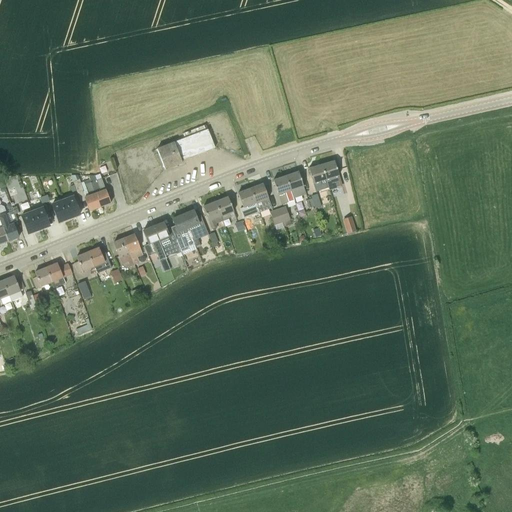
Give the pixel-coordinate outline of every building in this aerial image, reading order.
[(215,148),(207,130),(206,125),(183,134),(185,138),(174,142),(156,149),(160,159),(164,168),(173,165),(174,167),(182,164),(181,161),(189,158),(190,158),(189,157),(197,154),(197,155),(198,155),(198,154),(205,151),(205,152),(206,152),(206,151),(213,148),(214,149),(215,148)] [(338,176),(337,171),(334,161),(321,165),(326,181),(329,191),(337,189),(336,186),(341,184),(339,176),(338,176)] [(104,174),(114,172),(113,164),(102,167),(104,174)] [(318,183),(326,181),(321,165),(308,169),(313,185),(316,192),(321,190),(318,183)] [(303,187),(301,182),(298,172),(285,176),(293,201),(294,201),(293,199),(306,195),(303,187)] [(110,204),(105,190),(101,179),(97,181),(96,177),(89,176),(90,180),(100,208),(110,204)] [(281,205),(293,201),(285,176),(273,181),(278,196),(281,205)] [(100,208),(90,180),(84,182),(87,190),(84,191),(80,179),(73,182),(77,194),(83,192),(84,198),(86,202),(89,212),(100,208)] [(272,209),(266,194),(263,184),(250,189),(256,204),(259,213),(264,211),(272,209)] [(249,206),(256,204),(250,189),(238,194),(241,203),(243,209),(246,216),(251,214),(249,206)] [(311,197),(314,207),(315,209),(320,207),(317,194),(311,196),(311,197)] [(62,201),(69,219),(80,215),(73,197),(62,201)] [(234,213),(231,207),(228,197),(215,202),(221,217),(228,214),(231,222),(236,220),(234,213)] [(307,209),(314,207),(311,197),(304,199),(307,209)] [(52,205),(58,223),(69,219),(62,201),(52,205)] [(213,220),(221,217),(215,202),(203,207),(209,222),(211,230),(216,228),(213,220)] [(18,238),(13,224),(9,225),(5,214),(6,214),(4,207),(1,205),(0,205),(0,221),(8,242),(18,238)] [(277,210),(282,223),(290,221),(285,207),(277,210)] [(32,212),(39,230),(49,226),(42,208),(32,212)] [(274,226),(282,223),(277,210),(270,212),(274,226)] [(12,223),(17,221),(14,211),(9,213),(12,223)] [(199,225),(197,220),(196,218),(193,211),(183,215),(188,229),(194,227),(199,225)] [(21,216),(28,234),(39,230),(32,212),(21,216)] [(191,236),(188,229),(183,215),(172,220),(175,226),(171,228),(181,253),(188,250),(187,247),(194,244),(191,236)] [(191,236),(194,244),(195,247),(199,245),(195,234),(206,229),(200,216),(196,218),(197,220),(199,225),(194,227),(188,229),(191,236)] [(347,234),(356,232),(351,217),(343,220),(347,234)] [(153,227),(162,250),(173,245),(176,254),(181,253),(171,228),(166,230),(164,223),(153,227)] [(159,261),(165,258),(162,250),(153,227),(143,232),(146,241),(148,246),(152,244),(156,254),(159,261)] [(319,229),(313,231),(315,238),(322,236),(319,229)] [(209,235),(211,241),(212,245),(213,245),(217,243),(218,243),(214,233),(209,235)] [(140,249),(138,244),(134,235),(124,239),(134,266),(139,263),(137,258),(142,256),(140,249)] [(130,267),(134,266),(124,239),(113,243),(117,253),(118,258),(122,265),(128,263),(130,267)] [(104,251),(101,253),(99,248),(87,253),(93,267),(97,275),(111,268),(108,260),(104,251)] [(78,274),(93,267),(87,253),(76,258),(78,262),(74,264),(78,274)] [(72,275),(72,274),(68,264),(59,268),(57,264),(46,268),(52,283),(54,288),(65,284),(63,279),(72,275)] [(162,266),(164,272),(170,270),(168,264),(167,264),(162,266)] [(40,288),(52,283),(46,268),(34,273),(36,277),(32,279),(36,289),(40,288)] [(122,280),(118,270),(110,273),(114,283),(122,280)] [(20,291),(23,289),(20,280),(16,281),(14,277),(3,282),(8,296),(10,302),(22,298),(20,291)] [(3,305),(10,302),(8,296),(3,282),(0,282),(0,300),(2,300),(3,305)] [(85,282),(78,285),(84,300),(91,296),(85,282)] [(144,297),(141,288),(130,292),(134,300),(144,297)] [(36,308),(31,292),(25,293),(31,310),(36,308)] [(33,296),(35,303),(41,301),(39,294),(33,296)] [(92,330),(90,324),(88,319),(85,320),(87,325),(76,330),(78,336),(92,330)]
